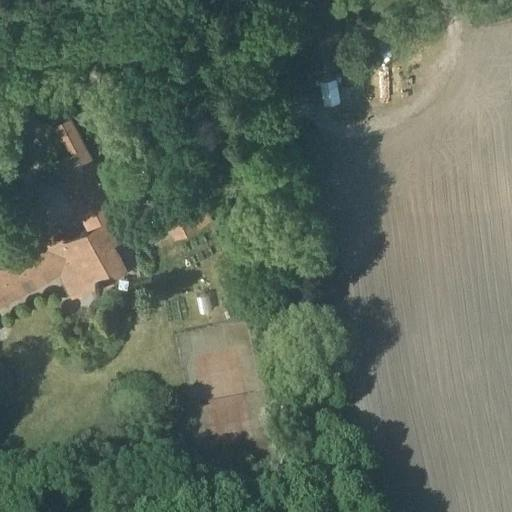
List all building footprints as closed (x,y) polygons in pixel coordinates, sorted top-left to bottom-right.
[(294,0),(309,74),(348,67),(335,0),(294,0)] [(346,28),(363,25),(360,11),(344,14),(346,28)] [(380,35),(367,53),(384,65),(396,46),(380,35)] [(119,210),(111,194),(88,150),(71,115),(53,124),(68,154),(56,160),(82,209),(91,225),(39,252),(38,250),(0,269),(0,302),(62,270),(73,291),(98,278),(99,279),(125,266),(112,240),(130,230),(120,210),(119,210)] [(189,171),(151,190),(169,226),(207,206),(189,171)]
